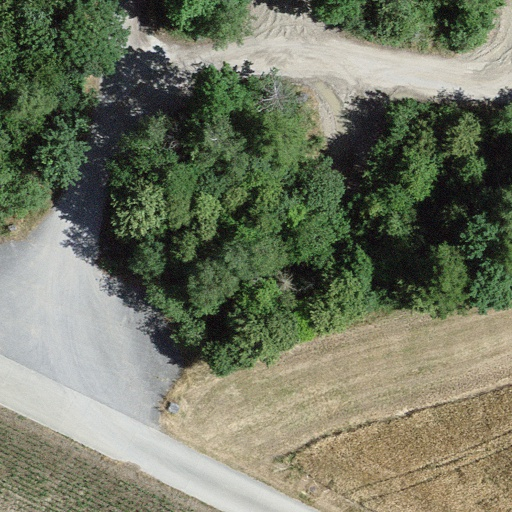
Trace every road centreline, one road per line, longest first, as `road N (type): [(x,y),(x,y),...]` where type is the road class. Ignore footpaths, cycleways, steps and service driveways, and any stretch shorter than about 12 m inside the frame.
road 1 (track): [(511,97),(443,103),(124,56)]
road 2 (track): [(0,332),(95,188),(137,0)]
road 3 (track): [(286,511),(0,377)]
